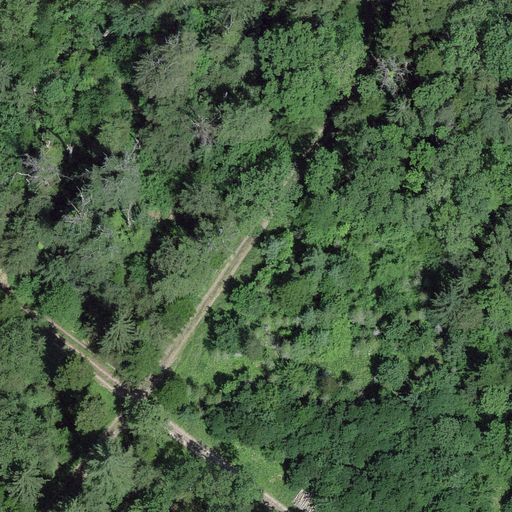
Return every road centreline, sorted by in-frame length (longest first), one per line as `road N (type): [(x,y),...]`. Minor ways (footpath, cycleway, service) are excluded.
road 1 (track): [(47,511),(427,0)]
road 2 (track): [(291,511),(135,403)]
